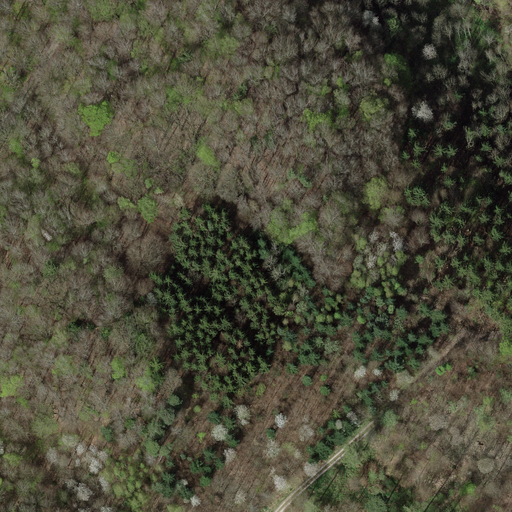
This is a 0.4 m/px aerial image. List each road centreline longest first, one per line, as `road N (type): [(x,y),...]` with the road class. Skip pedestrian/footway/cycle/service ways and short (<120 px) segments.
road 1 (track): [(273,511),(472,334),(511,329)]
road 2 (track): [(86,0),(28,95),(0,122)]
